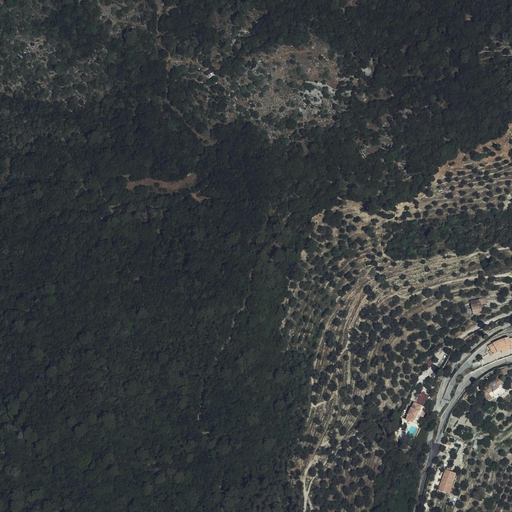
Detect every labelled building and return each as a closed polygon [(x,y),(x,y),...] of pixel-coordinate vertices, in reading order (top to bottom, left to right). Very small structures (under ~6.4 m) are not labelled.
[(472,310),(482,308),(481,304),(480,300),(470,302),(472,310)] [(492,344),(488,346),(493,355),(501,350),(501,349),(507,347),(511,346),(511,347),(511,346),(511,338),(509,339),(509,338),(503,339),(492,344)] [(500,370),(503,375),(508,373),(505,367),(500,370)] [(502,384),(498,378),(497,378),(493,381),(488,386),(487,385),(481,391),(484,395),(488,393),(489,394),(492,391),(493,392),(499,387),(498,387),(502,384)] [(417,403),(425,405),(429,394),(421,392),(417,403)] [(419,413),(421,407),(413,403),(411,408),(410,408),(405,420),(412,424),(414,419),(415,420),(418,412),(419,413)] [(438,490),(450,494),(457,473),(445,469),(438,490)]
